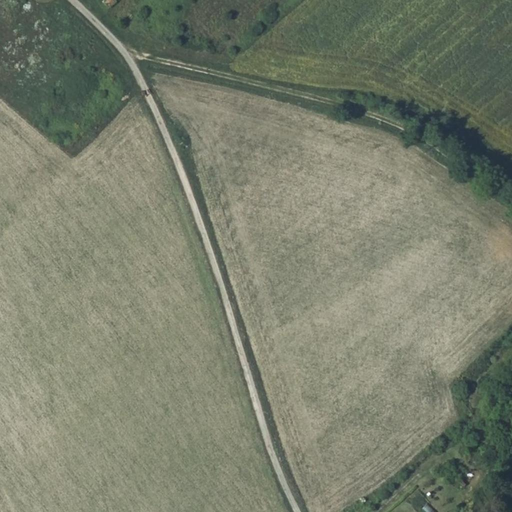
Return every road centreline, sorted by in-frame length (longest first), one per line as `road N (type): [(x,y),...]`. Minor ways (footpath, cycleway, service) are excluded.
road 1 (track): [(71,0),(123,52),(145,88),(218,267),(269,453),(296,511)]
road 2 (track): [(123,52),(390,124),(511,199)]
